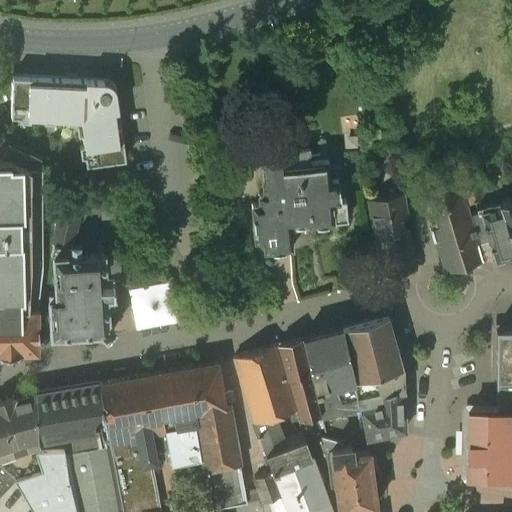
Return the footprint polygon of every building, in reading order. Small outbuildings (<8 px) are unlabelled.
[(107,79),(13,74),(11,115),(20,115),(20,119),(31,119),(31,116),(45,117),(45,120),(56,121),(56,117),(66,118),(66,121),(77,122),(78,133),(82,132),(84,144),(80,144),(81,155),(85,155),(86,164),(126,158),(117,89),(115,86),(113,83),(110,80),(107,79)] [(380,127),(359,130),(361,144),(382,141),(380,127)] [(309,147),(282,150),(282,153),(260,155),(263,192),(258,193),(259,202),(251,203),(255,239),(263,238),(264,249),(292,247),(291,222),(310,220),(310,223),(334,221),(334,219),(347,218),(345,198),(339,198),(337,177),(330,178),(328,159),(310,161),(309,147)] [(471,149),(451,155),(457,175),(466,204),(483,190),(471,149)] [(0,351),(37,351),(38,308),(42,268),(43,264),(42,160),(29,154),(23,164),(20,164),(12,161),(12,159),(1,159),(0,159),(0,351)] [(457,175),(420,187),(432,224),(430,225),(433,236),(435,235),(446,269),(482,258),(477,241),(469,214),(466,204),(457,175)] [(236,180),(227,181),(225,189),(230,196),(238,195),(241,186),(236,180)] [(402,191),(369,197),(382,272),(384,272),(385,268),(387,268),(388,266),(390,266),(391,264),(393,263),(393,261),(401,260),(402,262),(404,261),(405,263),(407,263),(409,264),(411,264),(413,267),(415,266),(406,226),(403,227),(401,217),(406,215),(402,191)] [(511,196),(511,197),(511,196),(498,200),(499,200),(492,203),(493,206),(469,214),(477,241),(489,238),(495,260),(511,254),(511,196)] [(79,215),(61,205),(51,254),(55,259),(84,256),(80,245),(71,245),(79,215)] [(84,256),(55,259),(58,295),(51,296),(51,302),(50,302),(52,340),(102,336),(108,342),(117,334),(110,327),(109,312),(116,312),(115,277),(117,277),(121,272),(121,263),(114,255),(84,256)] [(388,314),(342,326),(354,378),(369,374),(375,373),(402,365),(388,314)] [(342,326),(304,336),(316,391),(321,389),(321,387),(354,378),(342,326)] [(511,327),(496,327),(496,378),(498,378),(497,398),(511,398),(511,327)] [(301,337),(278,343),(300,418),(319,413),(309,369),(308,370),(301,337)] [(276,344),(233,357),(255,421),(274,415),(295,408),(276,344)] [(215,361),(98,382),(99,384),(105,418),(109,437),(110,442),(148,435),(166,431),(163,416),(175,414),(225,405),(225,403),(218,360),(215,361)] [(402,365),(375,373),(376,378),(383,402),(403,398),(403,389),(402,365)] [(371,380),(369,374),(354,378),(321,387),(321,389),(316,391),(322,419),(360,409),(360,407),(383,402),(376,378),(371,380)] [(99,384),(36,395),(37,438),(62,434),(95,428),(94,421),(100,420),(105,418),(99,384)] [(13,395),(0,398),(0,448),(8,445),(10,451),(37,443),(37,438),(36,395),(15,401),(13,395)] [(383,402),(360,407),(360,409),(365,437),(404,429),(403,398),(383,402)] [(511,398),(497,398),(497,410),(511,410),(511,398)] [(225,405),(175,414),(177,426),(195,423),(200,452),(203,468),(242,460),(231,401),(225,403),(225,405)] [(511,410),(497,410),(468,410),(467,475),(511,475),(511,410)] [(255,421),(254,422),(258,437),(260,436),(266,452),(285,445),(274,415),(255,421)] [(95,428),(62,434),(68,475),(68,476),(76,511),(79,511),(107,506),(122,503),(110,442),(109,437),(103,438),(100,420),(94,421),(95,428)] [(195,423),(177,426),(183,455),(200,452),(195,423)] [(37,438),(37,443),(10,451),(8,445),(0,448),(0,462),(0,463),(15,476),(16,478),(35,511),(76,511),(68,476),(68,475),(62,434),(37,438)] [(162,511),(148,435),(110,442),(122,503),(123,511),(162,511)] [(285,445),(266,452),(272,470),(311,456),(306,442),(301,439),(285,445)] [(368,450),(352,451),(351,445),(331,447),(332,457),(327,457),(331,481),(335,480),(339,508),(376,503),(373,480),(376,480),(379,478),(380,475),(381,472),(381,469),(379,467),(377,465),(374,464),(371,464),(368,450)] [(332,511),(311,456),(272,470),(281,494),(287,511),(332,511)] [(0,495),(16,478),(15,476),(0,463),(0,495)] [(272,470),(254,477),(263,501),(270,499),(281,494),(272,470)] [(35,511),(16,478),(0,495),(0,500),(6,506),(0,511),(35,511)] [(287,511),(281,494),(270,499),(274,511),(287,511)] [(123,511),(122,503),(107,506),(109,511),(123,511)]
